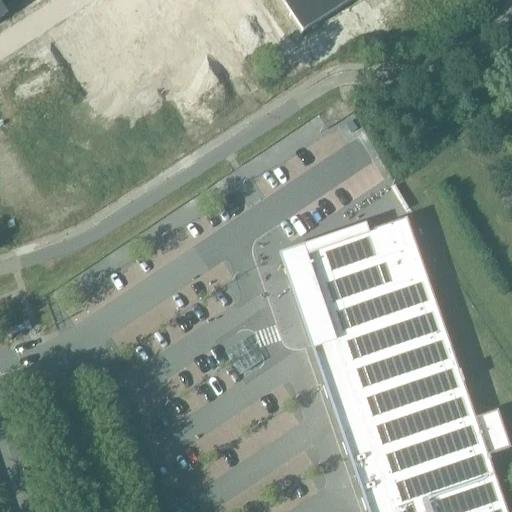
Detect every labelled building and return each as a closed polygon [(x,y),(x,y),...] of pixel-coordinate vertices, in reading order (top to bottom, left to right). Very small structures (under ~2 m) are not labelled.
[(172,0),(117,0),(118,0),(153,54),(147,58),(196,133),(240,104),(172,0)] [(350,0),(279,0),(301,34),(352,2),(350,0)] [(84,22),(64,35),(89,72),(109,59),(84,22)] [(64,35),(46,47),(71,84),(89,72),(64,35)] [(46,47),(28,58),(53,96),(71,84),(46,47)] [(28,58),(10,70),(34,108),(53,96),(28,58)] [(10,70),(0,76),(0,94),(16,119),(34,108),(10,70)] [(0,94),(0,129),(16,119),(0,94)] [(148,122),(129,134),(145,159),(165,147),(148,122)] [(129,134),(110,146),(127,171),(145,159),(129,134)] [(61,140),(20,167),(56,223),(123,180),(103,148),(78,165),(61,140)] [(384,229),(281,264),(310,347),(309,347),(365,511),(505,511),(487,459),(509,451),(496,413),(474,421),(405,221),(384,228),(384,229)] [(243,440),(251,435),(241,417),(233,421),(243,440)] [(278,503),(315,475),(304,460),(267,487),(278,503)]
